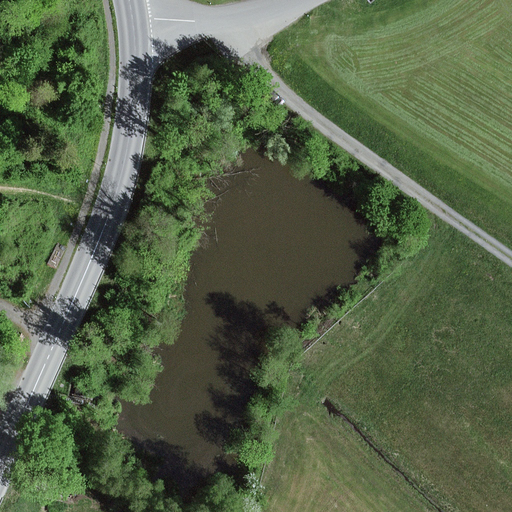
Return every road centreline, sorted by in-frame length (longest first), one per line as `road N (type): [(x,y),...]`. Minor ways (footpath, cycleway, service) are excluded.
road 1 (tertiary): [(136,26),(128,151),(115,205),(0,485)]
road 2 (unclassified): [(136,26),(270,24),(311,0)]
